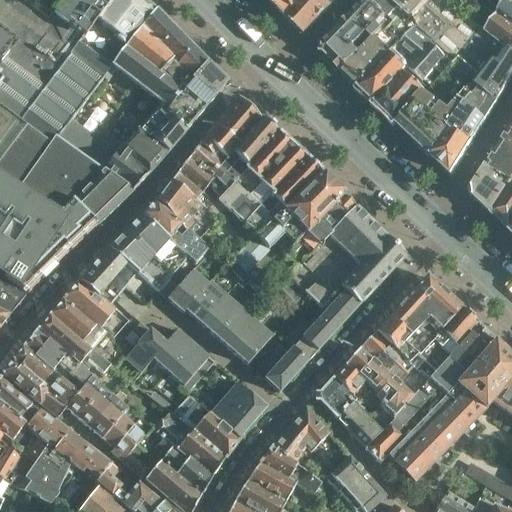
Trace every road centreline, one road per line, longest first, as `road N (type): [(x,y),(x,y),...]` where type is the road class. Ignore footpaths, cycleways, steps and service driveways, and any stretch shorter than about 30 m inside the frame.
road 1 (residential): [(272,66),(239,86),(0,353)]
road 2 (residential): [(435,222),(422,254),(296,389),(203,511)]
road 3 (tertiary): [(435,222),(272,66)]
